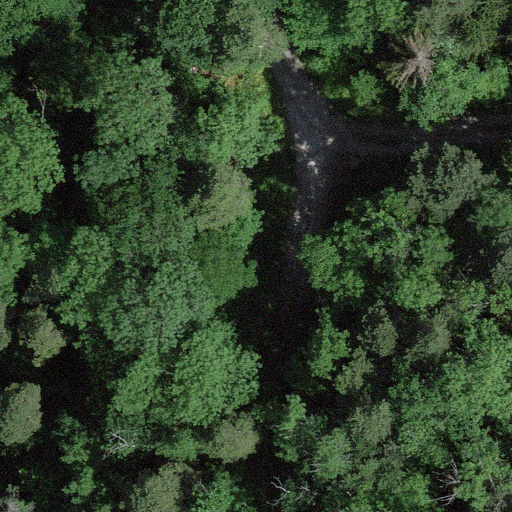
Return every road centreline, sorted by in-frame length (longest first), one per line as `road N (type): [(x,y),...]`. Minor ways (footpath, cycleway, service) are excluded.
road 1 (track): [(273,511),(287,326),(307,214),(341,133)]
road 2 (track): [(265,0),(315,108),(341,133),(388,146),(424,145),(511,128)]
